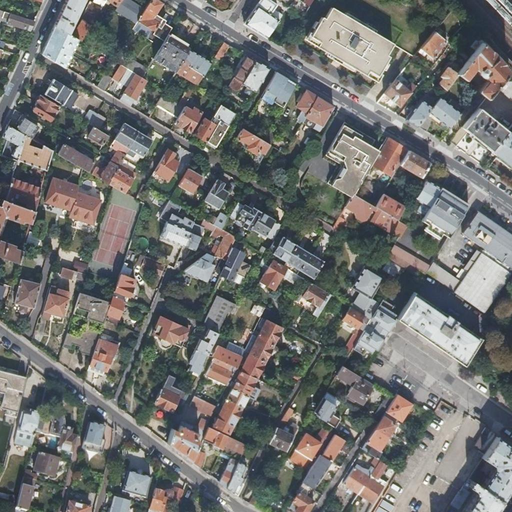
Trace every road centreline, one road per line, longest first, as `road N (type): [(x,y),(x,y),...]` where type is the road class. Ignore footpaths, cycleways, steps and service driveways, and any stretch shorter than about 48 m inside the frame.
road 1 (residential): [(511,201),(226,28)]
road 2 (residential): [(109,411),(243,511)]
road 3 (residential): [(169,265),(109,411)]
road 4 (residential): [(511,423),(388,337)]
road 5 (residential): [(0,329),(109,411)]
road 6 (residential): [(54,0),(0,120)]
